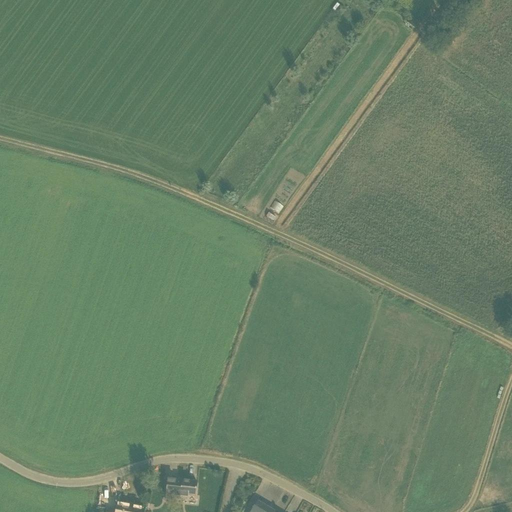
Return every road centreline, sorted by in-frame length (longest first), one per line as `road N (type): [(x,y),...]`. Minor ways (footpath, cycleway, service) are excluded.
road 1 (track): [(511,349),(151,179),(0,138)]
road 2 (unclassified): [(333,511),(270,476),(211,460),(164,459),(68,486),(0,458)]
road 3 (track): [(466,511),(511,379)]
